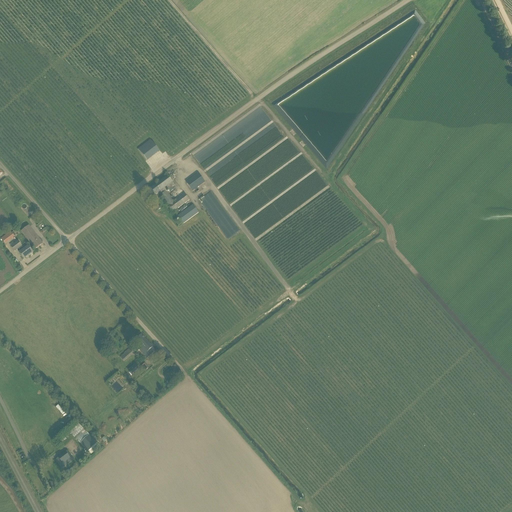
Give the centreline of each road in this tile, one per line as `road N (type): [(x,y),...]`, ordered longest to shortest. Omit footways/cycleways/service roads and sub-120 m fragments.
road 1 (unclassified): [(69,239),(278,84),(408,0)]
road 2 (track): [(295,502),(69,239)]
